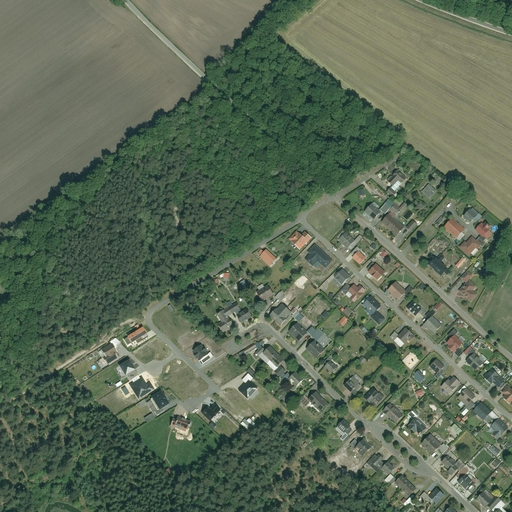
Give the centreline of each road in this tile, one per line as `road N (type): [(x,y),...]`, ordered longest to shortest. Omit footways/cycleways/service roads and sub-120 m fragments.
road 1 (residential): [(473,511),(266,327),(242,340)]
road 2 (residential): [(511,413),(301,213)]
road 3 (residential): [(331,194),(122,0)]
road 4 (residential): [(143,313),(301,213)]
road 5 (track): [(0,396),(143,313)]
road 6 (residential): [(511,359),(398,254)]
